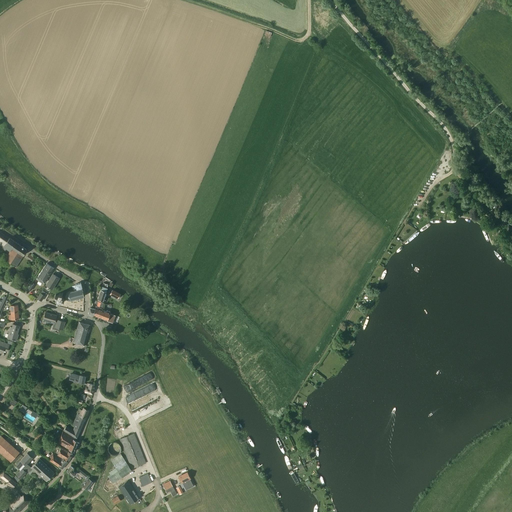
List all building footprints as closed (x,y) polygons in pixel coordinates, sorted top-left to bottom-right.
[(2,248),(5,250),(9,245),(11,247),(15,242),(10,238),(9,239),(0,232),(0,244),(3,247),(2,248)] [(27,250),(15,242),(11,247),(9,245),(5,250),(9,253),(5,259),(16,267),(24,255),(27,250)] [(45,282),(54,268),(47,263),(38,277),(45,282)] [(52,289),(59,278),(53,274),(47,284),(46,285),(52,289)] [(72,286),(74,291),(74,292),(83,289),(81,283),(75,284),(75,285),(72,286)] [(106,296),(107,292),(106,292),(108,285),(103,283),(98,300),(104,302),(105,298),(106,298),(107,296),(106,296)] [(71,300),(84,296),(83,289),(74,292),(74,291),(69,292),(67,293),(66,295),(66,298),(68,300),(71,300)] [(63,301),(63,300),(62,300),(62,299),(62,298),(62,297),(61,297),(61,296),(61,295),(62,295),(61,294),(60,294),(59,294),(58,294),(58,295),(57,295),(58,296),(56,296),(55,295),(54,296),(55,297),(56,297),(56,299),(55,299),(56,299),(56,300),(56,301),(56,302),(57,303),(57,302),(58,302),(58,301),(59,301),(59,302),(60,302),(60,301),(61,301),(62,301),(63,301)] [(95,309),(94,315),(100,317),(102,310),(103,309),(103,308),(104,303),(101,302),(99,309),(95,308),(95,309)] [(113,323),(115,316),(110,314),(111,313),(110,312),(107,311),(107,312),(103,311),(102,310),(100,317),(108,320),(107,321),(113,323)] [(43,320),(54,323),(57,315),(46,312),(43,320)] [(90,325),(79,322),(73,342),(86,345),(89,333),(88,333),(90,325)] [(16,341),(18,336),(16,336),(19,326),(12,324),(8,338),(16,341)] [(7,351),(9,345),(0,340),(0,351),(2,353),(3,350),(7,351)] [(84,383),(86,376),(80,375),(71,373),(69,379),(78,382),(84,383)] [(95,385),(87,383),(87,384),(84,383),(84,384),(87,385),(85,392),(93,394),(93,393),(95,385)] [(77,439),(77,438),(83,425),(89,410),(83,408),(82,410),(79,409),(75,419),(75,420),(72,426),(74,427),(73,430),(66,426),(64,430),(77,439)] [(74,452),(78,441),(74,439),(75,438),(63,431),(58,443),(69,450),(74,452)] [(34,447),(43,435),(40,433),(31,445),(34,447)] [(146,463),(134,433),(119,439),(130,464),(132,464),(134,468),(146,463)] [(0,451),(11,462),(20,452),(1,436),(0,437),(0,451)] [(108,448),(108,449),(108,450),(108,451),(109,451),(109,452),(109,453),(110,453),(111,454),(112,455),(113,455),(114,455),(115,455),(116,455),(117,455),(117,454),(118,454),(119,453),(120,452),(120,451),(121,451),(121,450),(121,449),(121,448),(121,447),(121,446),(120,446),(120,445),(119,444),(118,443),(117,443),(117,442),(116,442),(115,442),(114,442),(113,442),(112,442),(111,443),(110,444),(109,445),(109,446),(108,446),(108,447),(108,448)] [(68,462),(72,454),(69,452),(62,448),(57,455),(64,460),(68,462)] [(33,458),(27,453),(16,465),(20,470),(16,474),(21,479),(31,468),(31,467),(28,464),(33,458)] [(62,469),(67,462),(63,459),(53,453),(49,457),(51,458),(49,460),(58,466),(62,469)] [(112,483),(122,477),(122,478),(132,471),(121,453),(110,460),(115,468),(109,472),(110,474),(107,476),(112,483)] [(40,458),(31,467),(31,468),(38,474),(38,473),(46,481),(54,473),(46,465),(47,465),(40,458)] [(73,470),(74,468),(71,466),(67,471),(73,476),(76,473),(73,470)] [(77,472),(85,478),(87,475),(79,469),(77,472)] [(17,483),(3,472),(0,476),(8,482),(6,484),(13,488),(17,483)] [(190,478),(187,472),(178,477),(181,483),(182,482),(185,487),(187,487),(188,489),(193,486),(189,479),(190,478)] [(152,482),(148,474),(139,477),(141,480),(140,481),(142,486),(152,482)] [(83,486),(87,490),(93,482),(89,479),(83,486)] [(119,486),(130,504),(139,498),(128,480),(119,486)] [(175,491),(173,486),(170,481),(163,485),(167,493),(171,490),(172,492),(175,491)] [(2,510),(4,511),(13,511),(15,511),(16,511),(18,511),(28,502),(31,500),(26,495),(24,495),(23,494),(21,495),(19,494),(2,510)] [(118,496),(112,500),(115,505),(121,501),(118,496)] [(180,504),(178,499),(170,502),(174,511),(180,509),(179,505),(180,504)]
